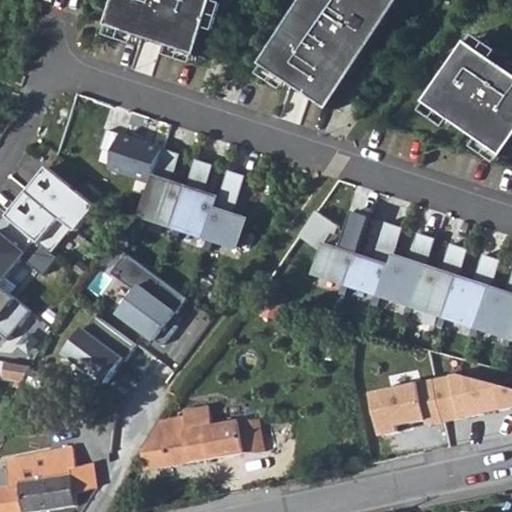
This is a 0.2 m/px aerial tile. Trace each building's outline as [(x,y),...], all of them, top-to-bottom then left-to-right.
[(122,0),(114,26),(116,27),(143,36),(175,46),(203,56),(212,29),(221,2),(221,0),(122,0)] [(408,0),(311,0),(268,65),(270,67),(295,83),(335,110),(408,0)] [(231,5),(221,2),(212,29),(221,32),(231,5)] [(143,36),(116,27),(113,36),(140,45),(143,36)] [(511,71),(470,42),(428,102),(430,104),(454,120),(480,139),(504,155),(505,156),(511,147),(511,71)] [(203,56),(175,46),(172,56),(199,65),(203,56)] [(270,67),(265,75),(289,91),(295,83),(270,67)] [(454,120),(430,104),(424,112),(448,128),(454,120)] [(152,184),(164,149),(108,130),(101,150),(116,154),(110,170),(152,184)] [(504,155),(480,139),(474,147),(498,163),(504,155)] [(173,183),(182,155),(164,149),(152,184),(142,216),(148,218),(175,227),(184,198),(169,194),(173,183)] [(213,165),(195,159),(186,187),(187,187),(184,198),(175,227),(181,229),(207,237),(217,209),(201,204),(204,193),(213,165)] [(217,209),(207,237),(213,239),(241,248),(250,220),(234,215),(246,176),(228,170),(219,198),(220,198),(217,209)] [(97,213),(49,173),(29,196),(73,233),(77,237),(97,213)] [(186,187),(173,183),(169,194),(184,198),(187,187),(186,187)] [(219,198),(204,193),(201,204),(217,209),(220,198),(219,198)] [(29,196),(8,221),(37,245),(52,257),(73,233),(29,196)] [(359,256),(372,217),(356,212),(343,251),(326,245),(317,273),(349,284),(359,256)] [(148,218),(142,216),(138,228),(144,230),(148,218)] [(37,245),(8,221),(0,230),(0,288),(0,289),(37,245)] [(359,256),(349,284),(382,294),(391,266),(395,256),(405,228),(387,222),(375,261),(359,256)] [(181,229),(175,227),(171,239),(177,241),(181,229)] [(391,266),(382,294),(415,305),(424,277),(428,267),(437,239),(420,233),(411,261),(407,272),(391,266)] [(213,239),(207,237),(204,250),(209,252),(213,239)] [(424,277),(415,305),(448,316),(457,288),(461,277),(470,250),(453,244),(444,272),(440,282),(424,277)] [(189,296),(129,249),(114,268),(138,286),(120,308),(162,342),(178,322),(172,318),(189,296)] [(457,288),(448,316),(481,327),(490,299),(494,288),(503,261),(486,255),(477,282),(473,293),(457,288)] [(411,261),(395,256),(391,266),(407,272),(411,261)] [(444,272),(428,267),(424,277),(440,282),(444,272)] [(477,282),(461,277),(457,288),(473,293),(477,282)] [(490,299),(481,327),(511,336),(511,284),(509,293),(506,304),(490,299)] [(0,288),(0,337),(8,344),(32,315),(0,289),(0,288)] [(509,293),(494,288),(490,299),(506,304),(509,293)] [(250,318),(273,331),(278,321),(255,309),(250,318)] [(139,343),(99,311),(88,325),(86,324),(67,348),(107,379),(125,356),(127,357),(139,343)] [(21,349),(4,380),(20,389),(37,359),(21,349)] [(438,382),(446,425),(511,413),(511,391),(462,378),(438,382)] [(0,386),(0,398),(11,405),(20,389),(4,380),(0,386)] [(438,382),(375,394),(384,438),(446,425),(438,382)] [(186,416),(195,415),(198,429),(202,428),(213,426),(211,407),(185,410),(186,416)] [(146,469),(208,461),(202,428),(198,429),(195,415),(186,416),(159,419),(143,449),(146,469)] [(208,461),(266,450),(260,420),(213,426),(202,428),(208,461)] [(36,455),(41,479),(73,475),(73,468),(78,467),(73,447),(36,455)] [(365,452),(367,459),(381,458),(380,452),(376,453),(376,451),(365,452)] [(10,487),(0,488),(0,511),(38,511),(76,506),(76,492),(97,487),(93,464),(78,467),(73,468),(73,475),(41,479),(36,455),(7,461),(10,487)]
